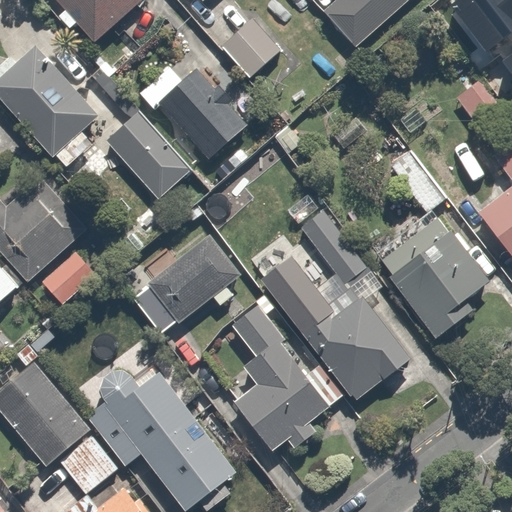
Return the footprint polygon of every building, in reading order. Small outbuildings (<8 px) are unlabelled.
[(57,0),(62,5),(55,11),(68,26),(75,19),(92,38),(133,0),(57,0)] [(317,0),(315,2),(354,48),(411,0),(317,0)] [(282,49),(251,17),(223,44),(255,76),(282,49)] [(95,107),(32,45),(0,77),(0,100),(52,151),(95,107)] [(243,117),(193,66),(153,106),(203,157),(243,117)] [(188,158),(137,106),(101,141),(153,193),(188,158)] [(511,133),(510,132),(487,150),(509,178),(473,207),(511,257),(511,133)] [(476,187),(438,137),(416,153),(454,204),(476,187)] [(0,251),(22,277),(84,223),(28,159),(0,183),(0,251)] [(368,265),(310,185),(287,202),(344,282),(368,265)] [(461,291),(485,274),(438,204),(372,249),(432,338),(474,310),(461,291)] [(236,269),(209,232),(146,280),(173,316),(236,269)] [(73,233),(33,268),(61,299),(101,264),(73,233)] [(346,389),(353,398),(414,350),(363,286),(336,307),(291,251),(258,278),(263,284),(346,389)] [(0,297),(14,287),(0,268),(0,297)] [(346,389),(263,284),(226,314),(254,349),(240,359),(254,377),(227,399),(268,451),(346,389)] [(0,412),(40,464),(89,426),(37,359),(0,388),(0,412)] [(181,508),(195,497),(203,507),(228,486),(220,476),(235,464),(151,362),(84,417),(124,466),(137,455),(181,508)] [(116,464),(87,429),(52,460),(80,494),(116,464)] [(154,511),(127,475),(77,511),(154,511)]
